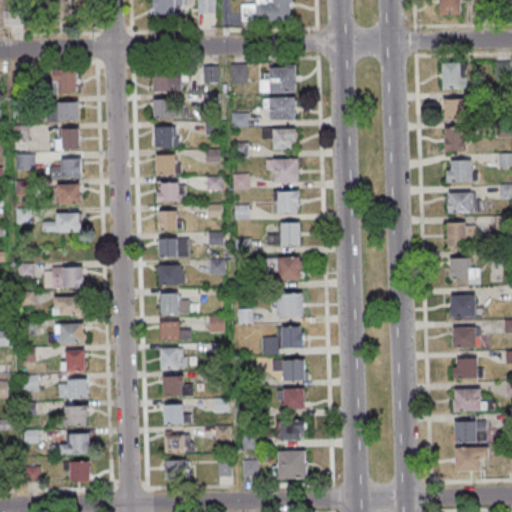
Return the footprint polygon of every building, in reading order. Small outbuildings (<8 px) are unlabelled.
[(71,16),(71,0),(37,0),(38,16),(71,16)] [(153,0),(153,14),(177,14),(177,5),(183,5),(182,0),(153,0)] [(198,0),(198,15),(215,15),(214,0),(198,0)] [(242,21),(292,21),(291,0),(256,0),(257,5),(242,5),(242,21)] [(461,0),(440,0),(441,15),(461,15),(461,0)] [(462,62),(443,62),(443,89),(462,89),(462,62)] [(496,64),(496,80),(510,80),(510,64),(496,64)] [(203,85),(219,85),(219,66),(203,66),(203,85)] [(296,68),(269,68),(269,80),(260,80),(260,93),(296,93),(296,68)] [(77,69),(54,69),(54,94),(77,94),(77,69)] [(183,73),(154,73),(154,91),(183,91),(183,73)] [(296,120),(296,98),(269,98),(269,120),(296,120)] [(153,117),(175,117),(175,99),(153,99),(153,117)] [(466,118),(466,99),(444,99),(444,118),(466,118)] [(57,101),(57,120),(79,120),(79,101),(57,101)] [(247,126),(247,114),(235,114),(235,126),(247,126)] [(205,134),(219,134),(219,121),(205,121),(205,134)] [(178,146),(178,125),(153,125),(153,146),(178,146)] [(81,127),(57,127),(57,149),(81,149),(81,127)] [(465,127),(445,127),(445,151),(465,151),(465,127)] [(296,129),(273,129),(273,150),(296,150),(296,129)] [(208,161),(221,160),(219,149),(207,150),(208,161)] [(511,166),(511,153),(499,154),(499,166),(511,166)] [(35,154),(18,154),(18,169),(35,169),(35,154)] [(155,173),(178,173),(178,154),(155,154),(155,173)] [(82,158),(62,158),(62,168),(51,168),(51,177),(82,177),(82,158)] [(274,183),(298,183),(298,159),(268,159),(268,171),(274,171),(274,183)] [(473,181),(473,160),(447,160),(447,181),(473,181)] [(248,188),(248,175),(235,175),(235,188),(248,188)] [(222,190),(222,176),(208,176),(208,190),(222,190)] [(158,201),(185,201),(185,181),(158,181),(158,201)] [(81,184),(55,184),(55,204),(81,204),(81,184)] [(511,197),(511,184),(500,184),(500,198),(511,197)] [(273,213),(299,213),(299,191),(273,191),(273,213)] [(479,212),(479,192),(448,192),(448,212),(479,212)] [(158,229),(180,229),(180,210),(158,210),(158,229)] [(81,213),(55,213),(55,222),(46,222),(46,233),(81,233),(81,213)] [(268,245),(301,245),(301,222),(279,222),(279,234),(268,234),(268,245)] [(447,222),(447,247),(468,247),(468,238),(474,238),(474,222),(447,222)] [(189,238),(158,238),(158,257),(189,257),(189,238)] [(265,278),(301,278),(301,257),(265,257),(265,278)] [(469,268),(469,258),(449,258),(449,279),(479,279),(479,268),(469,268)] [(225,260),(210,260),(210,274),(225,274),(225,260)] [(183,265),(158,265),(158,285),(183,285),(183,265)] [(45,269),(45,289),(84,289),(84,269),(45,269)] [(180,293),(161,293),(161,314),(189,314),(189,301),(180,301),(180,293)] [(303,316),(303,293),(273,293),(273,316),(303,316)] [(451,317),(476,317),(476,294),(451,294),(451,317)] [(81,316),(81,297),(54,297),(54,316),(81,316)] [(210,316),(210,330),(224,330),(224,316),(210,316)] [(159,340),(180,340),(180,321),(159,321),(159,340)] [(57,343),(85,343),(85,323),(57,323),(57,343)] [(304,326),(278,326),(278,347),(304,347),(304,326)] [(452,326),(452,347),(476,347),(476,326),(452,326)] [(187,369),(187,347),(161,347),(161,369),(187,369)] [(62,370),(85,370),(85,349),(62,349),(62,370)] [(480,358),(454,358),(454,378),(480,378),(480,358)] [(305,381),(305,360),(274,360),(274,370),(284,370),(284,381),(305,381)] [(162,395),(193,395),(193,385),(183,385),(183,375),(162,375),(162,395)] [(37,389),(37,376),(24,376),(24,389),(37,389)] [(88,397),(88,379),(59,379),(59,397),(88,397)] [(305,388),(279,388),(279,410),(305,410),(305,388)] [(454,411),(485,411),(485,388),(454,388),(454,411)] [(186,424),(186,404),(164,404),(164,424),(186,424)] [(88,406),(66,406),(66,425),(88,425),(88,406)] [(305,420),(280,420),(280,441),(305,441),(305,420)] [(455,442),(488,442),(488,421),(455,421),(455,442)] [(230,439),(230,426),(216,426),(216,439),(230,439)] [(71,434),(71,445),(51,445),(51,455),(91,455),(90,434),(71,434)] [(166,453),(191,453),(191,434),(166,434),(166,453)] [(455,472),(482,472),(482,460),(490,460),(490,447),(455,447),(455,472)] [(307,451),(278,451),(278,479),(307,479),(307,451)] [(258,476),(258,460),(244,460),(244,476),(258,476)] [(165,461),(165,480),(188,480),(188,461),(165,461)] [(68,483),(90,483),(90,462),(68,462),(68,483)] [(230,476),(230,463),(219,463),(219,476),(230,476)] [(26,467),(26,482),(41,482),(41,467),(26,467)]
